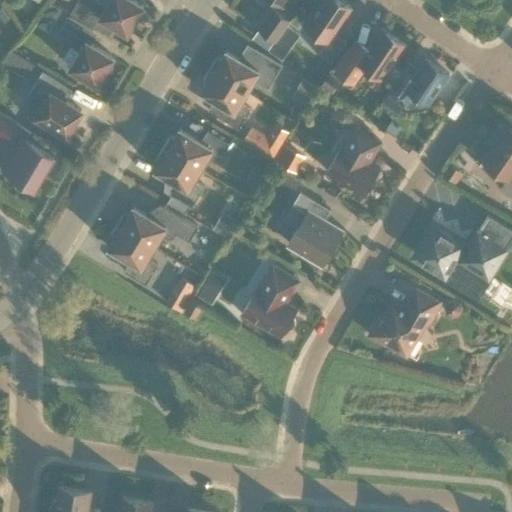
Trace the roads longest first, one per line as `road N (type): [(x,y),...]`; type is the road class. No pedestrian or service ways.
road 1 (residential): [(289,486),(302,383),(497,75)]
road 2 (unclassified): [(17,304),(191,26)]
road 3 (residential): [(254,481),(25,441)]
road 4 (residential): [(477,511),(473,505),(289,486)]
road 5 (residential): [(25,441),(26,351),(17,304)]
road 6 (residential): [(497,75),(388,0)]
